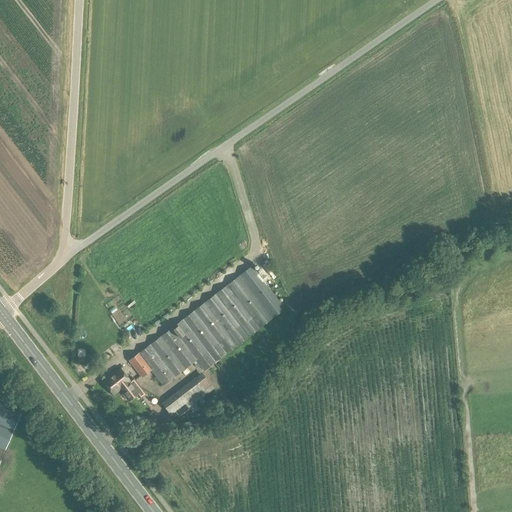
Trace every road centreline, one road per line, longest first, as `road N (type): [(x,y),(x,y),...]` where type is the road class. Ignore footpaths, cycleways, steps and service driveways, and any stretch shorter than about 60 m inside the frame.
road 1 (unclassified): [(62,258),(438,0)]
road 2 (unclassified): [(62,258),(77,0)]
road 3 (primary): [(152,511),(0,313)]
